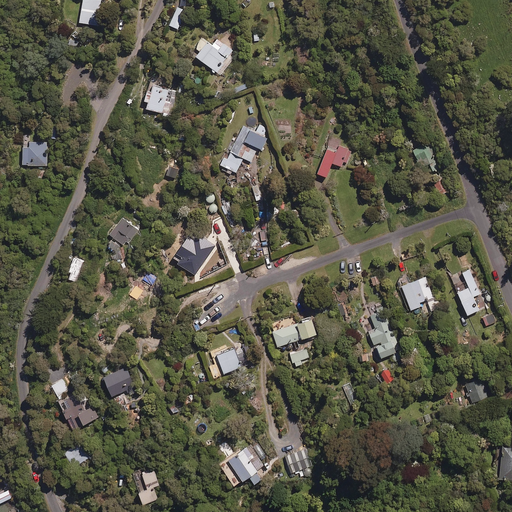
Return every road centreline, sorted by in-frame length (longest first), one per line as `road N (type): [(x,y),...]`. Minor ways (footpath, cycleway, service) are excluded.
road 1 (residential): [(161,0),(113,95),(24,333),(24,409),(57,511)]
road 2 (residential): [(248,287),(477,208)]
road 3 (residential): [(477,208),(399,0)]
